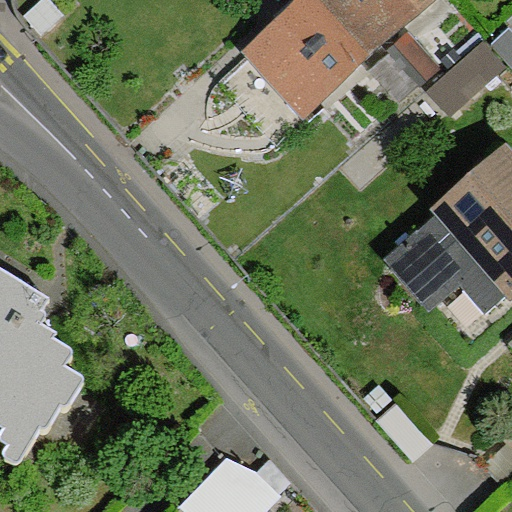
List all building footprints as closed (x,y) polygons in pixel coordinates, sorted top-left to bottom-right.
[(370,0),(313,0),(255,53),(310,114),(400,33),(398,31),(370,0)] [(406,0),(370,0),(398,31),(418,12),(406,0)] [(445,79),(482,46),(449,9),(392,56),(422,91),(440,74),(445,79)] [(452,119),(505,72),(482,46),(445,79),(429,93),(452,119)] [(511,295),(511,165),(507,160),(439,220),(509,299),(511,295)] [(509,299),(439,220),(397,256),(394,273),(424,307),(440,308),(462,288),(487,317),(509,299)] [(0,336),(29,290),(0,271),(0,336)] [(49,302),(29,290),(0,336),(0,430),(4,432),(1,439),(1,444),(4,447),(9,450),(5,454),(4,458),(7,462),(11,466),(17,469),(22,465),(41,434),(48,435),(61,413),(70,412),(84,387),(84,383),(82,380),(66,371),(73,359),(74,356),(72,351),(54,343),(58,336),(43,329),(46,322),(46,317),(43,313),(49,302)] [(435,446),(400,406),(378,425),(413,466),(435,446)] [(255,476),(226,466),(183,509),(185,511),(271,511),(281,502),(255,476)]
